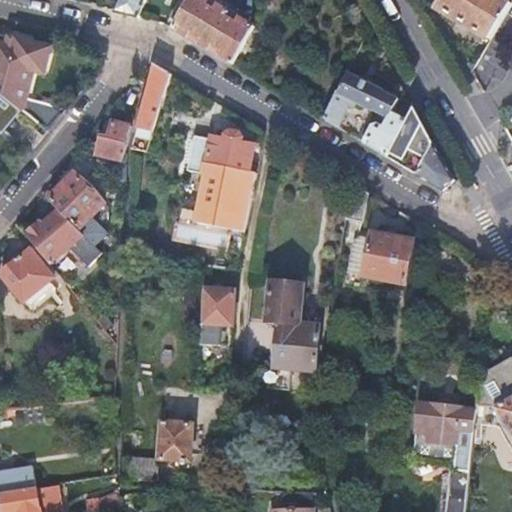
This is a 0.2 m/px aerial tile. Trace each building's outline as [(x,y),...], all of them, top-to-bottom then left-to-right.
[(121,0),(116,12),(140,18),(148,0),(121,0)] [(187,0),(178,0),(169,15),(176,18),(187,0)] [(187,0),(176,18),(171,27),(206,48),(250,75),(273,37),(294,0),(266,0),(252,23),(214,2),(215,0),(187,0)] [(442,0),(436,11),(489,43),(511,3),(511,0),(497,0),(497,1),(494,0),(442,0)] [(0,91),(23,110),(27,98),(34,71),(44,72),(50,49),(0,36),(0,91)] [(273,37),(250,75),(280,93),(304,55),(273,37)] [(155,66),(132,147),(149,150),(170,75),(155,66)] [(381,93),(346,73),(322,119),(362,143),(370,129),(386,122),(392,110),(395,103),(380,94),(381,93)] [(23,110),(0,91),(0,130),(4,134),(23,110)] [(27,98),(23,110),(49,131),(65,112),(54,104),(27,98)] [(370,129),(362,143),(376,151),(387,157),(407,119),(392,110),(386,122),(370,129)] [(511,149),(511,121),(501,116),(497,123),(511,149)] [(421,127),(407,119),(387,157),(400,165),(421,127)] [(125,156),(133,125),(114,120),(113,128),(106,126),(99,155),(124,160),(125,156)] [(433,141),(426,129),(421,127),(400,165),(415,174),(435,144),(433,141)] [(194,136),(189,158),(207,162),(247,171),(253,146),(241,144),(241,139),(239,137),(233,135),(229,134),(227,135),(226,140),(212,137),(212,140),(194,136)] [(447,166),(435,144),(415,174),(441,190),(455,179),(447,166)] [(243,233),(255,175),(247,173),(247,171),(207,162),(189,158),(187,171),(204,175),(193,222),(243,233)] [(51,202),(75,224),(80,229),(106,203),(77,175),(51,202)] [(369,193),(352,183),(350,220),(367,222),(369,193)] [(43,223),(29,236),(38,247),(50,262),(52,263),(72,243),(84,254),(96,244),(80,229),(75,224),(69,229),(56,217),(46,226),(43,223)] [(371,236),(365,273),(406,281),(413,237),(373,230),(371,236)] [(349,271),(365,273),(371,236),(361,234),(354,241),(349,271)] [(107,254),(119,266),(121,236),(109,235),(107,254)] [(50,262),(38,247),(8,273),(32,300),(56,278),(45,266),(50,262)] [(268,281),(263,321),(273,323),(269,365),(314,369),(319,328),(295,324),(300,285),(268,281)] [(201,321),(200,342),(219,342),(220,323),(233,323),(235,290),(202,288),(202,289),(201,321)] [(192,321),(201,321),(202,289),(193,289),(192,321)] [(511,357),(488,355),(483,352),(478,404),(499,407),(500,410),(511,431),(511,357)] [(446,511),(466,511),(471,471),(478,409),(462,407),(461,405),(459,402),(456,401),(454,399),(451,398),(448,398),(445,398),(442,399),(439,400),(437,402),(434,404),(423,402),(416,458),(453,462),(446,511)] [(161,422),(158,459),(191,460),(193,423),(161,422)] [(157,478),(158,459),(126,457),(126,477),(157,478)] [(0,486),(36,479),(32,459),(0,465),(0,486)] [(55,511),(62,511),(57,486),(50,487),(55,511)] [(55,511),(50,487),(1,497),(4,511),(55,511)] [(89,500),(89,511),(99,511),(98,498),(89,500)]
